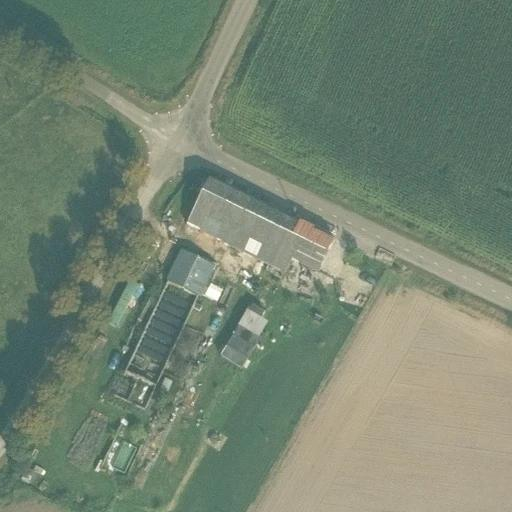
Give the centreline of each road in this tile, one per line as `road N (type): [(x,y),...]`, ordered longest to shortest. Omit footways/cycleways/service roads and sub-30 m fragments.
road 1 (unclassified): [(511,301),(179,148)]
road 2 (unclassified): [(0,456),(179,148)]
road 3 (unclassified): [(179,148),(0,38)]
road 4 (unclassified): [(179,148),(250,0)]
